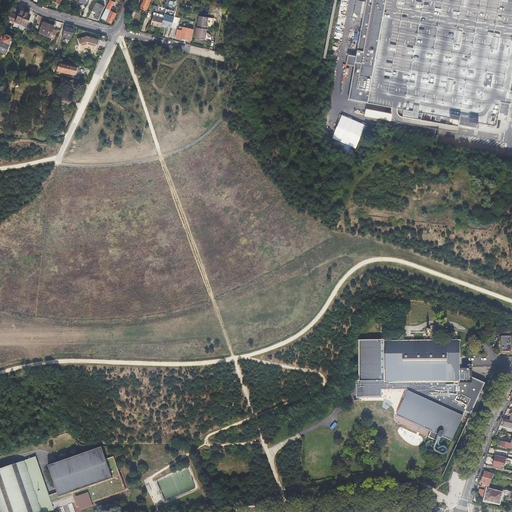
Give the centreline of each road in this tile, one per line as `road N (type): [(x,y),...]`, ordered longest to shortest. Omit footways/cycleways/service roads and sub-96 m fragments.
road 1 (residential): [(21,0),(108,31),(118,31),(131,0)]
road 2 (tertiary): [(461,511),(511,385)]
